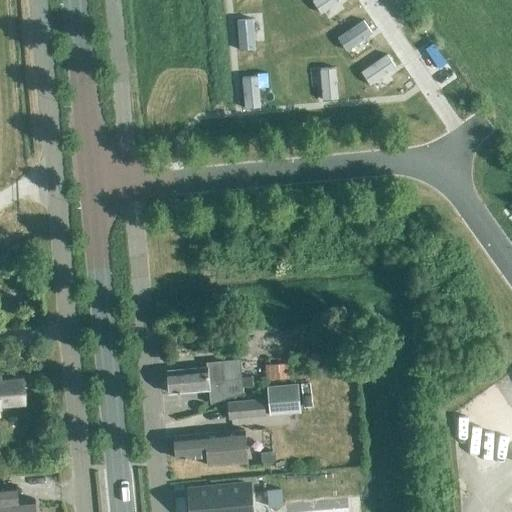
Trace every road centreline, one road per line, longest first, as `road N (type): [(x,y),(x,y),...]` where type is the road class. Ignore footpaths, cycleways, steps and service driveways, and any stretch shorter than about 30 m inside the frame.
road 1 (unclassified): [(83,511),(36,0)]
road 2 (unclassified): [(159,511),(128,186)]
road 3 (primary): [(120,511),(91,188)]
road 4 (unclassified): [(441,171),(400,162),(128,186)]
road 5 (primary): [(91,188),(75,0)]
road 6 (unclassified): [(128,186),(111,0)]
road 7 (unclassified): [(511,268),(441,171)]
